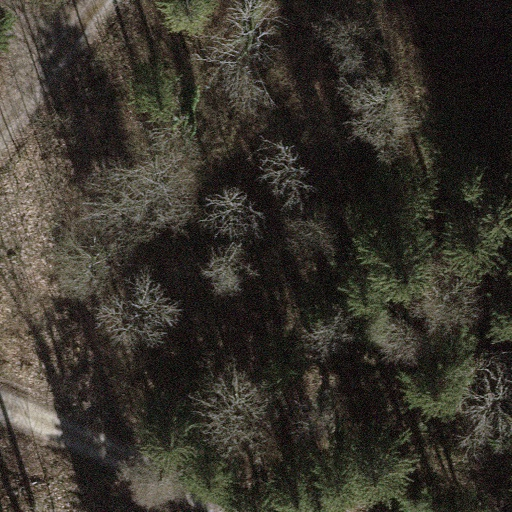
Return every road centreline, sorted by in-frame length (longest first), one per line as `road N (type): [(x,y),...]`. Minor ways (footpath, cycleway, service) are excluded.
road 1 (track): [(0,400),(227,511)]
road 2 (track): [(0,134),(103,0)]
